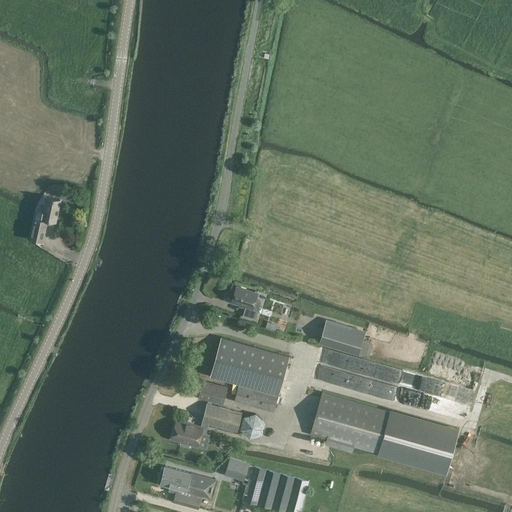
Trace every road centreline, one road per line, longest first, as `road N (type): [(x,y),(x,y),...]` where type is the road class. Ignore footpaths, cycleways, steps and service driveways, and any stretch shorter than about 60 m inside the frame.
road 1 (unclassified): [(117,511),(220,223),(259,0)]
road 2 (tertiary): [(0,458),(94,240),(130,0)]
road 3 (track): [(470,428),(300,381),(308,353),(187,319)]
road 4 (track): [(511,381),(487,373),(455,482),(510,499),(506,511)]
